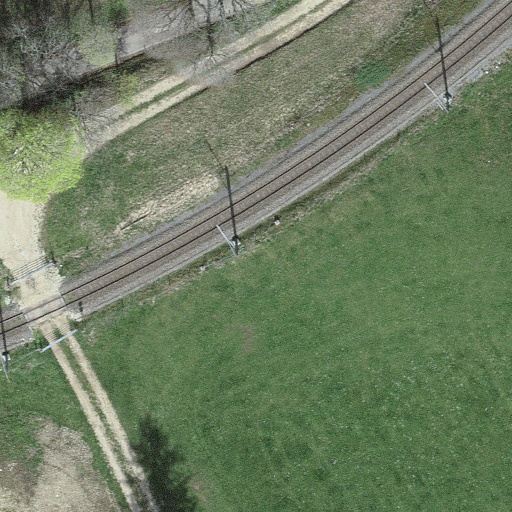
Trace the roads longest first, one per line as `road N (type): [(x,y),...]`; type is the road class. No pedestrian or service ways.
road 1 (track): [(0,185),(192,88),(327,0)]
road 2 (track): [(146,511),(60,340),(0,188)]
road 3 (unclassified): [(0,92),(235,0)]
